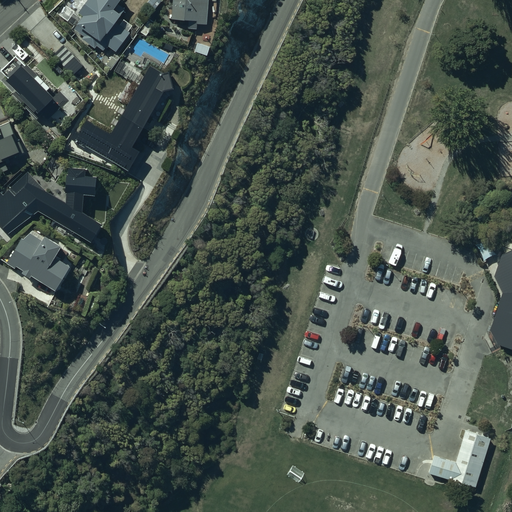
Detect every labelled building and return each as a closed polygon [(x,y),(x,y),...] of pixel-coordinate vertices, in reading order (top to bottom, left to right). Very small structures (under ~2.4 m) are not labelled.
[(83,17),(77,26),(87,33),(82,39),(95,49),(97,46),(103,51),(107,46),(116,52),(129,33),(116,24),(121,16),(120,16),(125,10),(118,5),(121,0),(89,0),(79,14),(83,17)] [(173,0),(172,19),(189,21),(188,29),(197,29),(197,25),(207,25),(208,0),(173,0)] [(10,80),(7,83),(20,96),(18,98),(34,113),(32,115),(37,120),(42,115),(48,121),(51,117),(61,127),(69,119),(59,110),(61,108),(53,100),(55,99),(33,79),(37,75),(27,65),(26,66),(16,57),(1,72),(10,80)] [(0,164),(23,155),(10,124),(0,127),(0,164)] [(30,279),(31,277),(56,292),(70,268),(55,259),(62,248),(45,238),(45,239),(33,231),(22,240),(7,264),(15,269),(16,267),(23,272),(22,274),(30,279)] [(493,275),(501,292),(488,330),(494,343),(509,348),(510,345),(511,345),(511,247),(499,254),(493,275)] [(488,439),(461,431),(451,462),(430,456),(425,474),(472,488),(488,439)]
